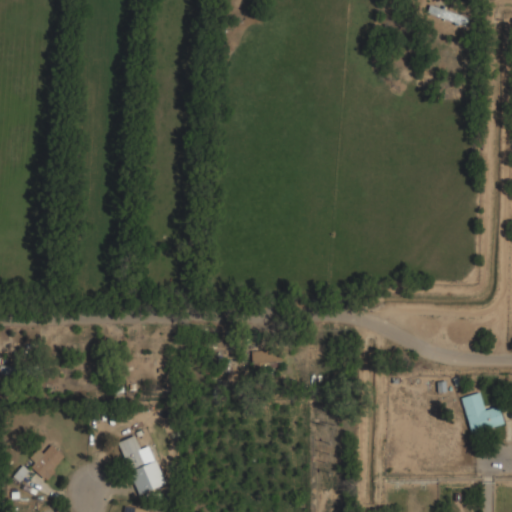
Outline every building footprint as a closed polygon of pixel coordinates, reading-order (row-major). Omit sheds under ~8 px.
[(428,15),(465,25),(468,17),(431,6),(428,15)] [(282,368),(282,350),(252,350),(252,368),(282,368)] [(471,432),(504,424),(500,406),(486,410),(482,392),(462,397),(471,432)] [(138,494),(164,484),(149,444),(139,448),(134,435),(118,441),(138,494)] [(42,453),(37,448),(26,460),(45,477),(65,456),(51,444),(42,453)]
